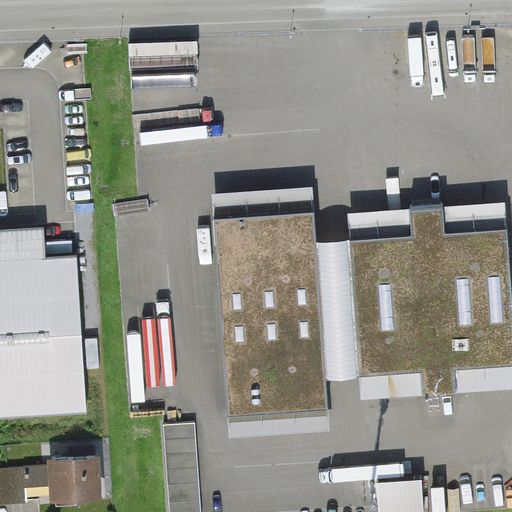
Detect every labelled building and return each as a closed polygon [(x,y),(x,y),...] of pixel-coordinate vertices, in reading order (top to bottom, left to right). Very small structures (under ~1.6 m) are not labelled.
[(310,198),(214,205),(229,396),(325,388),(310,198)] [(511,295),(507,227),(350,237),(359,371),(428,366),(430,392),(466,390),(465,364),(511,360),(511,295)] [(83,248),(0,253),(0,410),(93,405),(83,248)] [(166,419),(171,511),(204,511),(199,417),(166,419)] [(0,501),(27,500),(26,484),(55,482),(56,496),(70,495),(106,492),(103,451),(53,454),(54,464),(0,467),(0,501)] [(427,504),(425,467),(379,470),(381,507),(427,504)]
